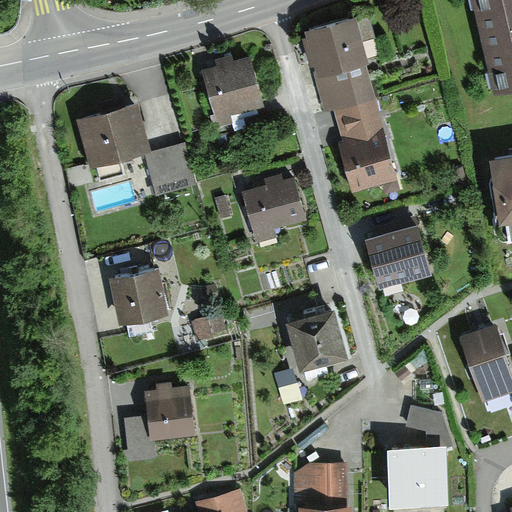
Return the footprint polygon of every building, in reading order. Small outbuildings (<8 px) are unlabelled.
[(511,0),(471,0),(494,93),(511,88),(511,0)] [(307,33),(317,71),(314,72),(325,111),(335,109),(375,98),(367,65),(368,66),(362,42),(376,38),(370,17),(307,33)] [(266,106),(251,57),(228,63),(202,71),(219,127),(232,123),(230,117),(266,106)] [(354,192),(397,179),(375,98),(335,109),(345,142),(339,144),(354,192)] [(121,159),(145,153),(151,151),(137,104),(77,121),(91,170),(97,169),(100,181),(125,174),(121,159)] [(185,141),(151,151),(145,153),(156,193),(196,182),(185,141)] [(511,156),(491,159),(494,180),(490,186),(496,233),(504,242),(511,241),(511,156)] [(281,174),(264,178),(266,185),(241,192),(256,245),(278,239),(275,228),(305,219),(294,178),(283,181),(281,174)] [(226,195),(215,198),(222,218),(233,215),(226,195)] [(379,289),(432,274),(418,226),(365,240),(379,289)] [(170,315),(159,269),(109,280),(120,326),(170,315)] [(335,310),(286,324),(300,374),(349,360),(335,310)] [(222,315),(193,322),(198,340),(227,333),(222,315)] [(511,392),(511,374),(495,325),(460,337),(483,403),(511,392)] [(302,399),(292,367),(275,372),(284,404),(302,399)] [(153,440),(194,434),(189,388),(144,393),(147,416),(150,440),(153,440)] [(426,431),(426,447),(446,446),(452,446),(442,412),(412,406),(406,426),(426,431)] [(125,460),(155,458),(153,440),(150,440),(147,416),(125,418),(128,451),(124,451),(125,460)] [(426,447),(387,449),(390,509),(397,508),(396,511),(442,511),(442,505),(449,505),(446,446),(426,447)] [(347,508),(347,463),(308,463),(294,473),(294,503),(300,503),(299,511),(352,511),(352,508),(347,508)] [(248,511),(241,488),(194,503),(196,511),(248,511)]
